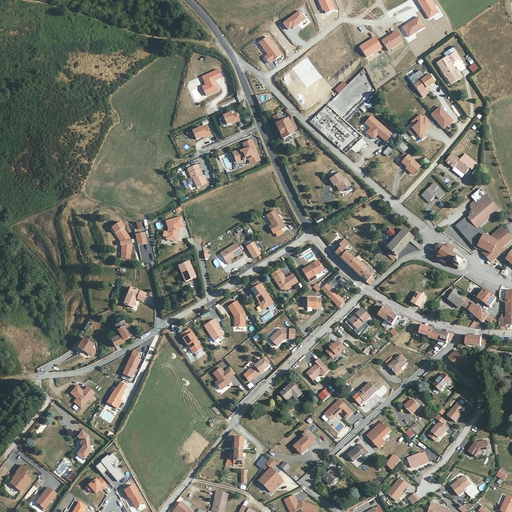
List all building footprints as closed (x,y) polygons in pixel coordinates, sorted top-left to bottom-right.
[(456,51),(453,47),(445,53),(447,56),(437,63),(446,77),(451,84),(461,78),(452,63),(461,58),(456,51)] [(466,57),(471,65),(475,63),(469,54),(466,57)] [(410,77),(414,84),(425,76),(420,69),(410,77)] [(207,85),(203,87),(207,96),(220,90),(216,81),(223,78),(219,70),(203,77),(207,85)] [(425,76),(414,84),(423,97),(429,92),(426,88),(435,81),(429,73),(425,76)] [(339,93),(347,85),(344,81),(335,89),(339,93)] [(456,103),(451,106),(459,118),(465,115),(456,103)] [(441,106),(431,113),(444,128),(453,120),(441,106)] [(235,122),(236,123),(240,121),(236,114),(233,115),(232,113),(223,117),(227,125),(232,123),(235,122)] [(281,113),(273,117),(282,134),(280,135),(283,142),(286,141),(287,145),(298,139),(288,119),(285,121),(281,113)] [(417,133),(422,139),(427,135),(425,132),(433,125),(426,116),(424,118),(421,114),(412,121),(415,125),(409,130),(413,135),(417,133)] [(386,142),(393,134),(372,115),(365,123),(370,128),(366,132),(374,139),(378,135),(386,142)] [(206,135),(207,137),(211,135),(207,127),(204,129),(203,127),(194,130),(198,139),(203,137),(206,135)] [(246,149),(255,146),(253,140),(244,143),(246,149)] [(403,143),(398,148),(404,154),(409,148),(403,143)] [(260,160),(255,146),(246,149),(242,150),(240,151),(234,153),(237,161),(244,159),(245,161),(249,159),(254,157),(256,162),(260,160)] [(390,147),(384,153),(388,157),(390,155),(391,156),(395,153),(390,147)] [(457,166),(466,173),(471,168),(473,169),(478,164),(466,154),(462,159),(453,153),(446,161),(455,168),(457,166)] [(408,154),(401,161),(415,175),(422,168),(408,154)] [(423,161),(429,166),(432,163),(426,157),(423,161)] [(199,165),(188,170),(192,181),(194,180),(197,188),(208,183),(205,174),(203,175),(199,165)] [(464,176),(466,173),(457,166),(455,168),(464,176)] [(342,186),(346,193),(355,188),(351,181),(349,182),(344,176),(335,182),(339,188),(342,186)] [(432,187),(421,196),(428,203),(433,199),(436,202),(441,198),(432,187)] [(487,234),(481,227),(501,209),(483,187),(473,196),(476,199),(481,204),(478,207),(476,207),(474,209),(471,211),(471,213),(472,214),(469,217),(470,219),(468,220),(467,219),(460,225),(463,228),(469,236),(470,235),(476,241),(479,236),(480,236),(480,234),(484,236),(487,234)] [(481,204),(476,199),(472,203),(472,206),(474,209),(476,207),(478,207),(481,204)] [(276,211),(267,215),(272,225),(270,227),(273,233),(285,226),(276,211)] [(181,217),(167,222),(169,228),(168,232),(165,231),(164,237),(167,238),(166,240),(177,243),(180,229),(185,227),(181,217)] [(122,222),(112,228),(121,242),(122,247),(122,253),(122,258),(131,259),(131,254),(132,254),(133,245),(132,240),(124,229),(126,228),(122,222)] [(313,226),(318,234),(324,231),(319,222),(313,226)] [(511,241),(511,236),(503,227),(491,236),(487,234),(484,236),(480,234),(480,236),(479,236),(476,241),(479,245),(485,250),(483,252),(492,263),(504,253),(502,251),(504,248),(511,241)] [(350,239),(356,234),(351,228),(345,234),(350,239)] [(462,230),(474,243),(476,241),(470,235),(469,236),(463,228),(462,230)] [(412,240),(403,232),(398,238),(395,236),(391,240),(393,243),(387,250),(396,259),(412,240)] [(145,233),(136,235),(138,246),(148,244),(145,233)] [(337,252),(333,256),(348,268),(355,261),(343,252),(348,246),(343,241),(336,250),(337,252)] [(254,259),(261,254),(253,242),(246,247),(254,259)] [(239,243),(222,253),(231,266),(236,263),(234,260),(244,253),(239,243)] [(457,250),(450,245),(449,245),(448,245),(447,247),(443,246),(440,246),(439,247),(437,249),(437,252),(434,257),(439,261),(440,260),(447,265),(449,262),(460,269),(466,260),(455,253),(457,250)] [(217,258),(213,262),(217,268),(222,265),(217,258)] [(355,261),(348,268),(353,274),(361,266),(355,261)] [(361,266),(353,274),(359,278),(368,268),(363,263),(361,266)] [(188,266),(178,270),(181,278),(179,279),(182,288),(194,283),(188,266)] [(308,271),(307,270),(300,274),(305,283),(320,274),(315,266),(308,271)] [(368,268),(359,278),(369,287),(373,282),(371,279),(373,276),(372,273),(373,272),(368,268)] [(321,289),(337,273),(333,269),(317,284),(321,289)] [(285,289),(287,292),(295,287),(290,279),(283,283),(277,273),(269,278),(278,294),(285,289)] [(256,288),(249,293),(258,307),(257,308),(260,313),(271,306),(263,294),(260,295),(256,288)] [(464,306),(470,310),(475,304),(472,302),(457,289),(449,299),(462,309),(464,306)] [(492,292),(486,289),(480,298),(486,301),(492,292)] [(145,298),(129,292),(124,303),(126,304),(124,309),(131,312),(135,304),(142,306),(145,298)] [(330,297),(336,304),(342,300),(336,292),(330,297)] [(498,298),(492,292),(486,301),(492,306),(498,298)] [(417,294),(411,304),(420,309),(426,299),(417,294)] [(478,300),(475,304),(481,308),(486,301),(480,298),(478,300)] [(305,302),(303,303),(303,312),(318,312),(318,301),(305,302)] [(492,306),(486,301),(481,308),(484,310),(487,312),(492,306)] [(233,320),(234,331),(242,330),(241,317),(234,304),(225,310),(231,320),(233,320)] [(475,304),(470,310),(478,317),(484,310),(481,308),(475,304)] [(355,311),(347,318),(348,319),(345,322),(356,335),(359,333),(356,330),(370,318),(362,309),(357,313),(355,311)] [(384,309),(377,317),(384,323),(390,314),(384,309)] [(484,310),(478,317),(484,322),(485,322),(490,314),(487,312),(484,310)] [(390,314),(384,323),(390,328),(397,320),(390,314)] [(210,321),(201,327),(210,342),(220,336),(210,321)] [(435,329),(424,324),(421,332),(432,337),(433,337),(435,329)] [(121,326),(112,330),(116,340),(109,344),(112,351),(122,346),(121,344),(129,340),(121,326)] [(444,332),(435,329),(433,337),(432,339),(441,341),(444,332)] [(291,333),(278,331),(267,341),(273,348),(281,342),(291,342),(291,333)] [(390,339),(392,342),(393,341),(396,338),(390,331),(388,334),(391,338),(390,339)] [(456,334),(444,332),(441,341),(442,342),(441,347),(446,348),(451,343),(452,340),(454,340),(456,334)] [(184,345),(190,355),(198,350),(188,334),(179,340),(183,346),(184,345)] [(484,337),(469,335),(468,344),(483,345),(483,342),(484,337)] [(81,336),(75,346),(92,356),(96,350),(93,348),(95,345),(81,336)] [(332,346),(329,349),(330,350),(327,353),(334,360),(337,356),(339,357),(343,353),(342,352),(345,349),(338,343),(335,346),(332,346)] [(459,347),(449,356),(459,367),(469,360),(459,347)] [(140,359),(132,356),(124,374),(132,378),(140,359)] [(399,357),(388,367),(396,374),(401,370),(402,371),(408,365),(399,357)] [(259,362),(252,366),(255,370),(251,373),(249,370),(244,374),(250,382),(258,377),(257,375),(264,370),(259,362)] [(330,371),(322,362),(317,366),(315,364),(305,374),(313,382),(320,375),(323,377),(330,371)] [(228,378),(233,375),(228,367),(222,371),(219,367),(210,374),(213,378),(209,381),(217,391),(229,381),(228,378)] [(443,374),(433,383),(440,391),(450,381),(443,374)] [(105,402),(115,409),(118,405),(116,403),(118,401),(122,393),(118,390),(120,386),(116,383),(105,402)] [(292,384),(280,394),(288,403),(296,397),(298,399),(302,395),(292,384)] [(371,385),(358,396),(367,405),(379,393),(371,385)] [(77,386),(71,394),(77,399),(74,402),(82,408),(95,393),(88,387),(84,391),(77,386)] [(318,396),(323,402),(333,393),(327,387),(318,396)] [(413,398),(405,405),(413,413),(421,406),(413,398)] [(456,400),(444,415),(455,423),(460,417),(458,414),(464,407),(456,400)] [(332,418),(334,420),(340,414),(347,421),(352,415),(339,401),(325,416),(330,420),(332,418)] [(445,423),(436,416),(434,419),(438,422),(430,434),(439,441),(448,430),(443,427),(445,423)] [(382,422),(367,435),(379,449),(389,440),(385,436),(391,430),(382,422)] [(406,433),(410,438),(415,434),(410,429),(406,433)] [(86,433),(81,439),(83,441),(81,444),(81,446),(84,449),(79,455),(85,460),(92,453),(93,439),(86,433)] [(232,444),(232,452),(241,452),(242,441),(236,440),(236,437),(228,433),(225,438),(232,444)] [(302,456),(316,444),(307,433),(303,436),(305,438),(295,448),(302,456)] [(436,445),(439,441),(430,434),(427,438),(436,445)] [(360,444),(347,455),(353,461),(362,453),(364,455),(367,452),(360,444)] [(473,444),(467,453),(475,458),(478,453),(487,451),(486,444),(478,446),(473,444)] [(425,449),(408,454),(411,466),(429,460),(425,449)] [(241,452),(232,452),(231,458),(227,457),(223,467),(241,468),(241,452)] [(103,462),(97,467),(103,474),(108,470),(118,481),(124,476),(117,468),(115,469),(111,465),(113,463),(114,463),(118,460),(113,454),(110,457),(108,456),(102,461),(103,462)] [(395,456),(387,466),(392,472),(395,468),(401,461),(395,456)] [(280,467),(285,472),(289,467),(284,462),(280,467)] [(13,480),(10,483),(22,493),(32,480),(26,474),(29,470),(23,464),(16,473),(17,473),(13,479),(13,480)] [(336,465),(325,475),(331,482),(338,476),(341,479),(345,475),(336,465)] [(502,468),(497,476),(504,480),(509,473),(502,468)] [(278,482),(280,480),(270,470),(257,482),(268,493),(270,491),(272,493),(281,484),(278,482)] [(70,477),(67,481),(70,483),(77,474),(75,473),(71,477),(70,477)] [(464,477),(451,487),(458,497),(466,491),(464,489),(470,483),(464,477)] [(394,501),(400,496),(404,489),(407,490),(409,487),(397,479),(386,494),(394,501)] [(135,485),(125,491),(129,498),(130,498),(136,508),(145,503),(135,485)] [(48,488),(38,500),(47,507),(56,495),(48,488)] [(223,511),(227,494),(214,491),(211,511),(218,511),(223,511)] [(416,492),(408,499),(414,505),(421,499),(416,492)] [(286,498),(291,511),(316,511),(318,508),(303,501),(299,503),(295,494),(286,498)] [(511,511),(511,497),(508,495),(501,511),(503,511),(511,511)] [(451,508),(433,500),(428,509),(433,511),(453,511),(450,510),(451,508)] [(80,502),(73,511),(85,511),(86,511),(85,511),(87,507),(80,502)] [(193,511),(180,502),(173,511),(193,511)] [(273,503),(269,507),(274,511),(277,508),(273,503)]
